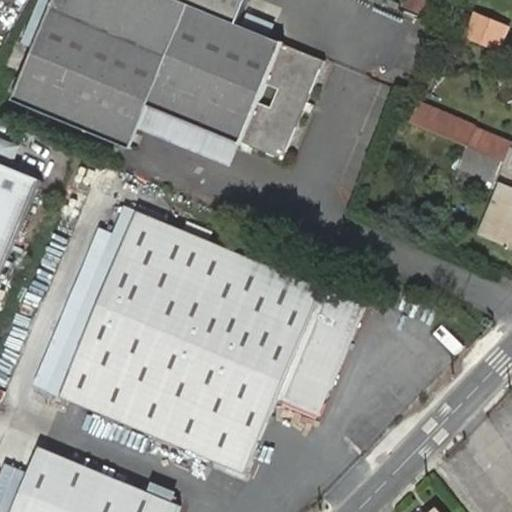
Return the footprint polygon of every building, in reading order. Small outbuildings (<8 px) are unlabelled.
[(59,0),(20,95),(139,143),(147,123),(155,102),(293,156),(332,58),(245,23),(254,0),(59,0)] [(432,0),(407,0),(404,8),(429,18),(436,2),(432,0)] [(472,38),(505,51),(511,32),(511,23),(482,11),(472,38)] [(248,139),(155,102),(147,123),(240,160),(248,139)] [(467,143),(474,126),(463,122),(456,138),(467,143)] [(467,143),(503,158),(507,154),(511,156),(511,155),(511,142),(509,142),(509,141),(474,126),(467,143)] [(496,176),(503,158),(467,143),(459,163),(491,177),(496,176)] [(0,281),(44,178),(0,160),(0,281)] [(459,163),(455,171),(492,185),(496,176),(491,177),(459,163)] [(511,183),(501,178),(479,229),(511,242),(511,183)] [(52,386),(66,392),(143,207),(129,201),(52,386)] [(371,297),(143,207),(66,392),(255,468),(287,393),(327,409),(371,297)] [(447,208),(443,217),(452,219),(455,210),(447,208)] [(452,219),(443,217),(439,229),(448,233),(452,219)] [(0,507),(0,511),(14,511),(45,444),(31,437),(0,507)] [(177,511),(183,502),(45,444),(14,511),(177,511)]
